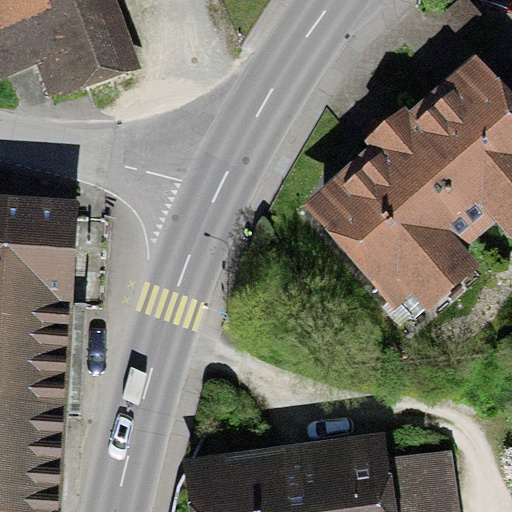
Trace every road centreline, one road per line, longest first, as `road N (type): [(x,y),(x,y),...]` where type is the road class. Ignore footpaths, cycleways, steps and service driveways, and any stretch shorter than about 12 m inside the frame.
road 1 (primary): [(215,189),(170,307),(110,511)]
road 2 (residential): [(0,133),(215,189)]
road 3 (primary): [(330,0),(215,189)]
